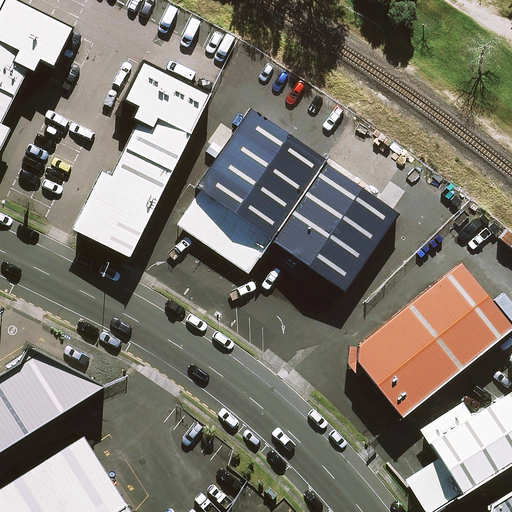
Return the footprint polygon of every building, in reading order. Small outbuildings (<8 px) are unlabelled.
[(74,20),(32,0),(0,0),(0,138),(9,120),(1,117),(26,67),(46,76),(74,20)] [(67,225),(121,251),(199,93),(133,61),(111,106),(135,117),(110,169),(97,162),(67,225)] [(511,68),(508,66),(498,80),(495,83),(511,95),(511,68)] [(176,208),(251,258),(263,241),(321,154),(246,104),(176,208)] [(395,203),(321,154),(263,241),(303,268),(306,264),(339,286),(395,203)] [(347,348),(399,410),(502,325),(450,262),(347,348)] [(35,345),(0,366),(0,440),(69,398),(35,345)] [(511,382),(426,434),(455,484),(511,450),(511,348),(502,355),(511,372),(511,382)] [(85,432),(0,484),(0,511),(134,511),(118,486),(85,432)] [(511,511),(511,482),(489,498),(485,511),(511,511)]
